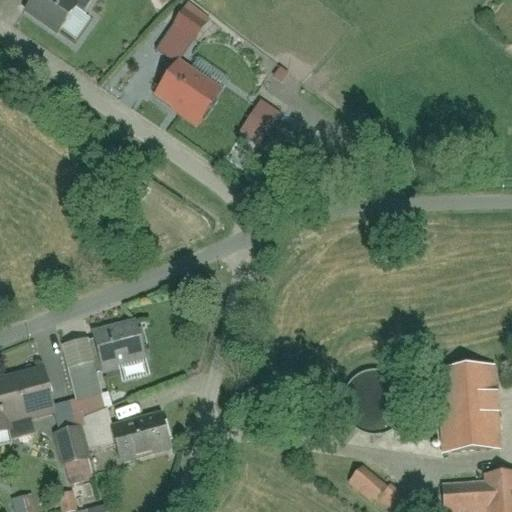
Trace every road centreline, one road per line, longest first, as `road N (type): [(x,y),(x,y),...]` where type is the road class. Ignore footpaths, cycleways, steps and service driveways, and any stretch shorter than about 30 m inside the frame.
road 1 (unknown): [(204,431),(446,476),(509,473),(511,452)]
road 2 (residential): [(0,37),(197,166),(234,196),(250,236)]
road 3 (residential): [(250,236),(244,287),(177,511)]
road 4 (residential): [(250,236),(0,341)]
road 5 (unclassified): [(511,207),(333,215)]
